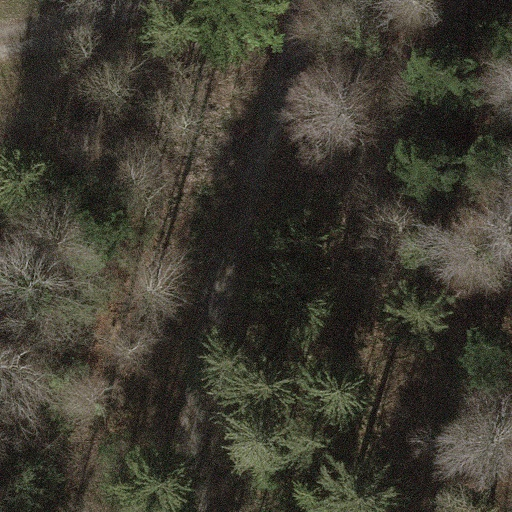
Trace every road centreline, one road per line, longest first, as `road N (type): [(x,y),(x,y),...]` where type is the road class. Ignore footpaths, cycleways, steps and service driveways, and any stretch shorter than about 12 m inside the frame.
road 1 (track): [(322,0),(173,374),(193,511)]
road 2 (track): [(0,63),(47,57),(188,0)]
